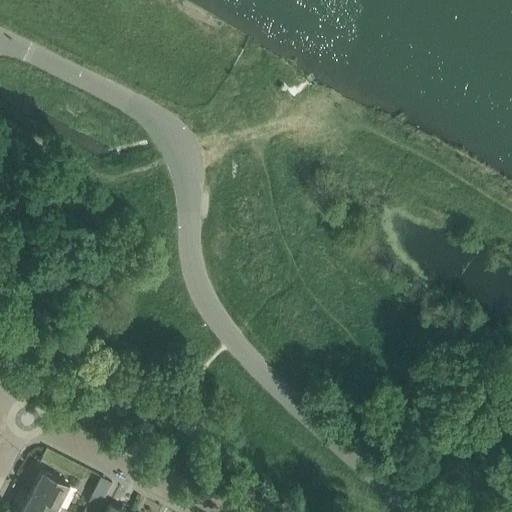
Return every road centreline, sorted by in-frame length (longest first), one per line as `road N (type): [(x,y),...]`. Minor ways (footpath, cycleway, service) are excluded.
road 1 (unclassified): [(425,511),(291,397),(218,314),(191,238),(192,158),(178,132),(128,96),(0,39)]
road 2 (residential): [(224,511),(32,413)]
